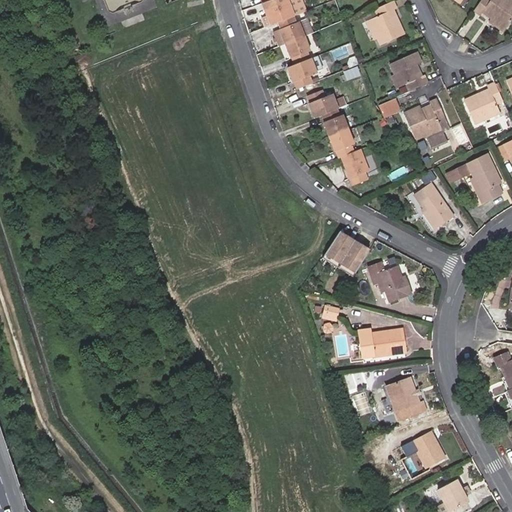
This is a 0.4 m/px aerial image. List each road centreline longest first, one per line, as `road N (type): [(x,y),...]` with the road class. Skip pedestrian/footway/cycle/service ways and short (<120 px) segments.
road 1 (residential): [(227,0),(283,156),(333,201),(467,271)]
road 2 (residential): [(467,271),(449,317),(452,378),(511,495)]
road 3 (residential): [(420,0),(436,42),(457,62),(511,51)]
